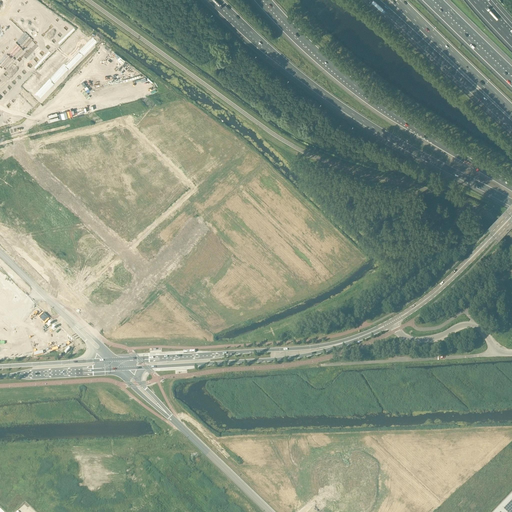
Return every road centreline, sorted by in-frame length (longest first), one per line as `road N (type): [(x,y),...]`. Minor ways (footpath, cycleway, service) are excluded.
road 1 (motorway): [(218,0),(335,103),(511,202)]
road 2 (motorway): [(262,0),(372,98),(511,187)]
road 3 (unknown): [(143,232),(255,333),(374,280)]
road 4 (tertiary): [(343,342),(116,360)]
road 5 (tertiary): [(141,367),(289,357),(343,342)]
road 6 (motorway): [(373,0),(511,126)]
road 7 (unclassified): [(494,354),(317,365)]
road 8 (tertiary): [(390,322),(433,292),(511,214)]
road 9 (unknown): [(143,232),(258,123)]
road 10 (motorway): [(397,0),(511,110)]
road 11 (unclassified): [(494,354),(473,324),(413,340),(390,322)]
